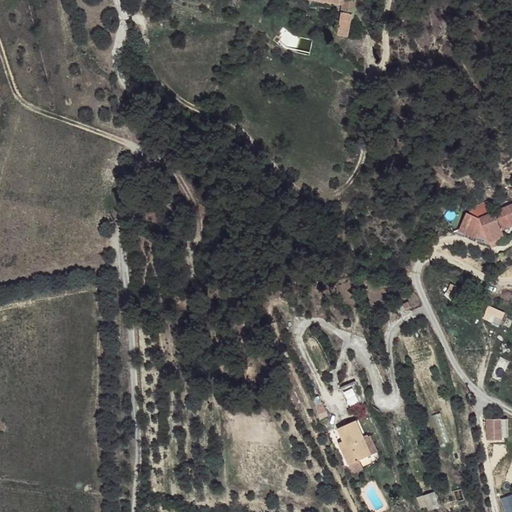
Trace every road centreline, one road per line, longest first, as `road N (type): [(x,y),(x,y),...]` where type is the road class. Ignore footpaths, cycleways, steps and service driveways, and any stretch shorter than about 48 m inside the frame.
road 1 (unclassified): [(133,511),(136,406),(120,222),(142,144),(116,71),(117,0)]
road 2 (unclassified): [(511,411),(490,401),(444,344),(417,270)]
